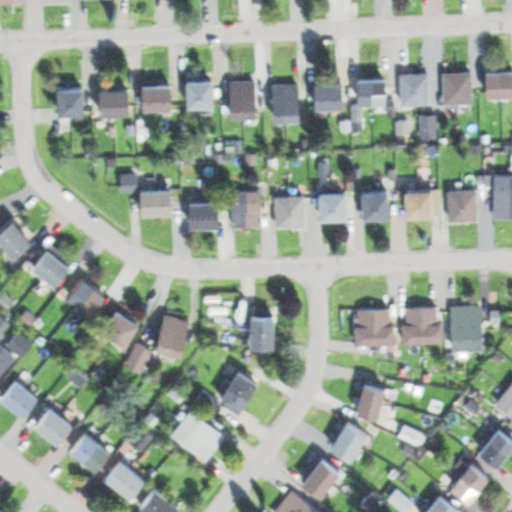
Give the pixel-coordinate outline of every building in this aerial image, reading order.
[(511,71),(490,72),(490,94),(511,94),(511,71)] [(450,102),(476,102),(476,73),(450,73),(450,102)] [(433,104),(433,74),(406,74),(406,104),(433,104)] [(388,102),(388,78),(362,78),(362,102),(388,102)] [(215,106),(215,80),(191,80),(191,106),(215,106)] [(233,81),(233,116),(257,116),(257,81),(233,81)] [(345,106),(345,83),(317,83),(317,106),(345,106)] [(276,84),(276,119),(301,119),(301,84),(276,84)] [(175,86),(145,86),(145,109),(175,109),(175,86)] [(87,113),(87,90),(62,90),(62,113),(87,113)] [(104,91),(104,113),(131,113),(131,91),(104,91)] [(441,136),(441,116),(426,116),(426,136),(441,136)] [(146,142),(154,140),(151,131),(144,133),(146,142)] [(143,190),(143,174),(129,174),(129,190),(143,190)] [(500,218),(511,218),(511,176),(500,177),(500,218)] [(177,188),(146,187),(145,213),(176,214),(177,188)] [(410,189),(409,215),(443,216),(444,190),(410,189)] [(325,190),(325,219),(349,219),(349,190),(325,190)] [(367,190),(367,218),(392,218),(392,190),(367,190)] [(239,228),(263,228),(263,192),(239,192),(239,228)] [(454,221),(481,221),(481,192),(454,192),(454,221)] [(280,196),(280,227),(307,227),(307,196),(280,196)] [(219,201),(194,201),(194,228),(219,228),(219,201)] [(0,233),(12,257),(32,247),(20,223),(0,233)] [(52,249),(37,267),(59,285),(74,267),(52,249)] [(109,296),(86,280),(73,299),(96,314),(109,296)] [(457,307),(458,350),(487,349),(486,306),(457,307)] [(446,308),(409,308),(410,341),(447,341),(446,308)] [(366,311),(367,328),(360,328),(360,345),(397,344),(396,309),(366,311)] [(277,312),(255,312),(255,350),(277,350),(277,312)] [(140,324),(121,313),(109,336),(128,346),(140,324)] [(192,321),(168,316),(161,351),(184,356),(192,321)] [(0,382),(15,355),(0,346),(0,382)] [(144,372),(155,353),(142,346),(131,365),(144,372)] [(260,386),(241,373),(223,401),(242,413),(260,386)] [(40,399),(19,383),(5,401),(26,418),(40,399)] [(360,414),(382,419),(390,389),(368,384),(360,414)] [(511,391),(501,406),(511,414),(511,391)] [(75,427),(55,409),(39,426),(59,444),(75,427)] [(178,431),(207,461),(227,441),(198,411),(178,431)] [(335,450),(353,462),(370,436),(352,424),(335,450)] [(499,467),(511,453),(511,437),(505,431),(484,452),(499,467)] [(113,453),(89,434),(75,453),(99,471),(113,453)] [(343,474),(327,460),(306,482),(323,497),(343,474)] [(135,499),(148,480),(123,463),(110,481),(135,499)] [(492,477),(474,464),(456,489),(474,502),(492,477)] [(180,511),(182,509),(161,490),(144,508),(148,511),(180,511)] [(279,511),(319,511),(298,492),(279,511)] [(461,511),(447,496),(430,511),(461,511)]
